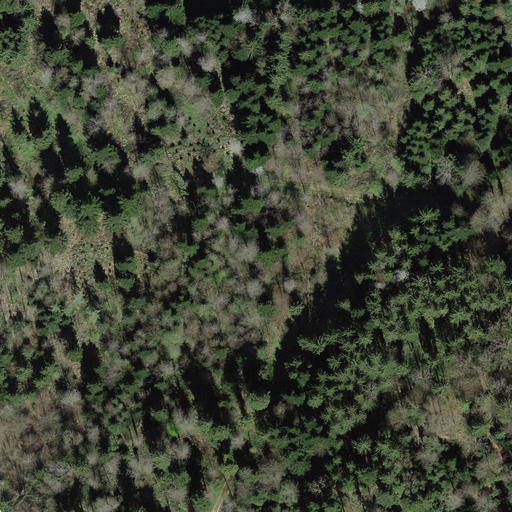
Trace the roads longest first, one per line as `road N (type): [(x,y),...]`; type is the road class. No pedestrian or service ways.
road 1 (track): [(499,214),(427,206),(353,264),(278,374),(215,511)]
road 2 (track): [(107,185),(256,179),(427,206)]
